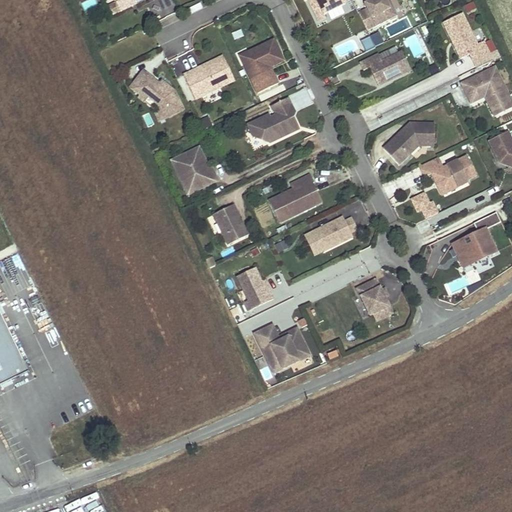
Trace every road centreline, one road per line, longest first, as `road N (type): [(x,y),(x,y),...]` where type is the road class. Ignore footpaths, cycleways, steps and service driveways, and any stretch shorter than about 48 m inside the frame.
road 1 (unclassified): [(441,326),(231,420),(0,507)]
road 2 (unknown): [(53,487),(39,437),(40,393),(9,293)]
